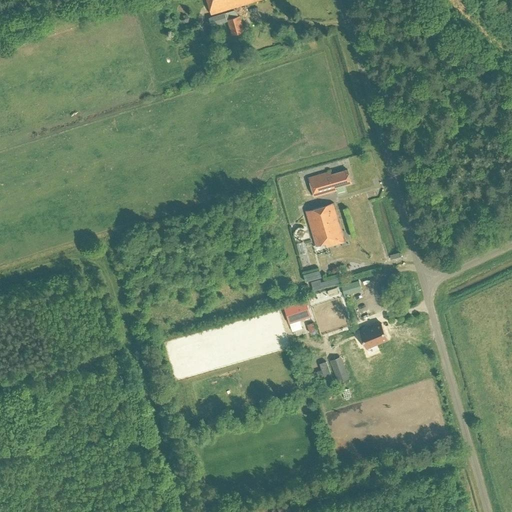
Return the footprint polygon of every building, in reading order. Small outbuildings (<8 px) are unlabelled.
[(208,0),(212,13),(257,0),(208,0)] [(227,19),(232,35),(244,31),(240,15),(238,16),(236,9),(225,12),(227,19)] [(206,17),(209,26),(225,20),(222,11),(206,17)] [(337,190),(336,187),(352,182),(348,170),(332,174),(331,171),(310,178),(316,197),(337,190)] [(334,203),(307,211),(318,246),(328,243),(329,247),(346,241),(334,203)] [(303,241),(296,243),(299,254),(307,252),(303,241)] [(303,280),(320,277),(319,270),(302,273),(303,280)] [(313,291),(340,283),(338,277),(321,282),(320,279),(311,282),(313,291)] [(340,285),(343,295),(362,289),(358,279),(340,285)] [(310,317),(305,301),(284,307),(288,323),(310,317)] [(366,348),(387,340),(381,324),(360,332),(366,348)] [(330,360),(338,382),(349,378),(341,356),(330,360)] [(317,369),(310,371),(313,379),(319,377),(322,387),(331,384),(322,357),(313,359),(317,369)]
